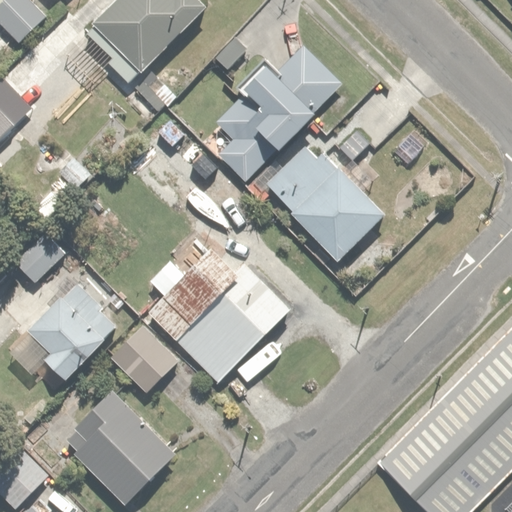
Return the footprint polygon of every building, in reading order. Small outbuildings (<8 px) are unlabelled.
[(45,9),(35,0),(0,0),(0,13),(19,34),(45,9)] [(112,0),(96,16),(99,19),(88,30),(112,55),(109,58),(127,77),(206,0),(112,0)] [(243,94),(215,119),(232,137),(217,151),(243,180),(348,85),(305,38),(278,63),(271,55),(236,86),(243,94)] [(310,140),(268,179),(338,254),(384,210),(340,164),(336,168),(310,140)] [(70,153),(56,167),(79,189),(93,174),(70,153)] [(60,178),(34,205),(45,216),(71,189),(60,178)] [(31,242),(18,255),(41,279),(71,249),(48,226),(31,242)] [(167,290),(149,308),(220,379),(291,309),(216,234),(200,250),(188,238),(151,275),(167,290)] [(76,273),(29,321),(55,347),(46,356),(66,376),(122,318),(76,273)] [(145,320),(112,353),(148,389),(181,356),(145,320)] [(473,511),(511,473),(511,322),(379,457),(434,511),(473,511)] [(176,448),(114,385),(63,436),(125,499),(176,448)] [(21,442),(0,462),(0,486),(16,503),(49,471),(21,442)] [(49,511),(35,497),(19,511),(49,511)]
